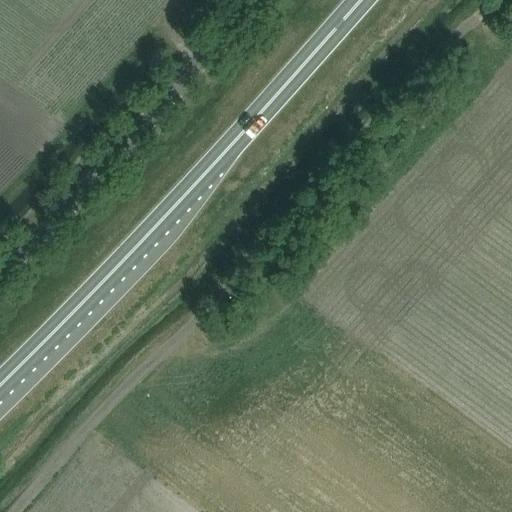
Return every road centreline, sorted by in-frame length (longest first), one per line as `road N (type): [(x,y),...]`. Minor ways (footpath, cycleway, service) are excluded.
road 1 (trunk): [(0,386),(359,0)]
road 2 (unclassified): [(0,279),(254,0)]
